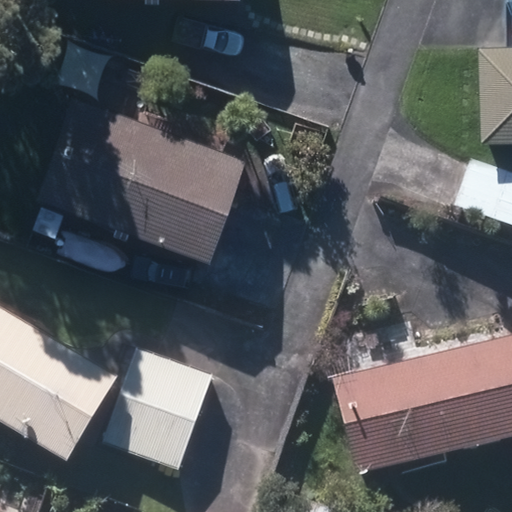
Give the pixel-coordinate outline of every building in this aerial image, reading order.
[(511,139),(511,47),(478,48),(480,140),(511,139)] [(38,198),(209,258),(245,158),(73,98),(38,198)] [(454,215),(511,234),(511,180),(469,166),(454,215)] [(0,429),(67,471),(118,389),(0,315),(0,429)] [(511,343),(334,388),(359,484),(511,445),(511,343)] [(105,449),(180,477),(214,383),(139,356),(105,449)] [(65,490),(96,501),(105,477),(74,465),(65,490)] [(305,511),(337,511),(339,508),(311,497),(305,511)]
